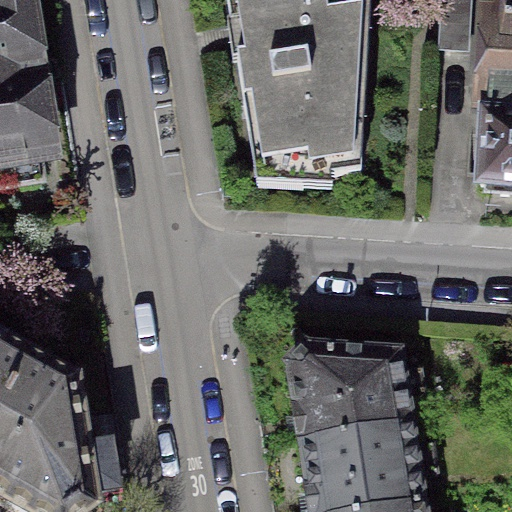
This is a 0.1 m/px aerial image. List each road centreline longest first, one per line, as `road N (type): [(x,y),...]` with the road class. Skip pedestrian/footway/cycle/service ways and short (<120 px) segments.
road 1 (residential): [(161,254),(511,277)]
road 2 (residential): [(201,511),(161,254)]
road 3 (residential): [(161,254),(121,0)]
